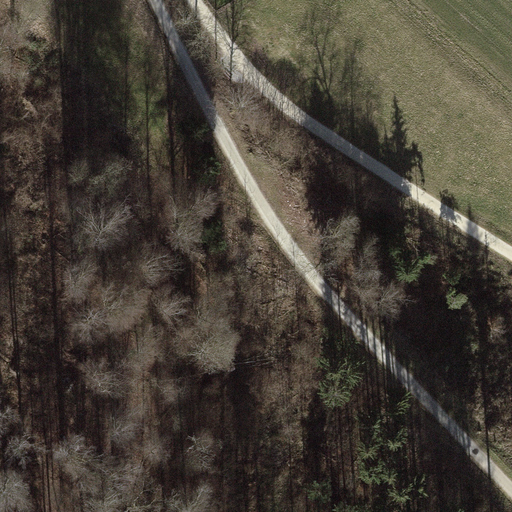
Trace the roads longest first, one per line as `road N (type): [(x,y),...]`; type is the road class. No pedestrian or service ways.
road 1 (track): [(511,482),(269,225),(156,0)]
road 2 (track): [(200,0),(306,112),(511,239)]
